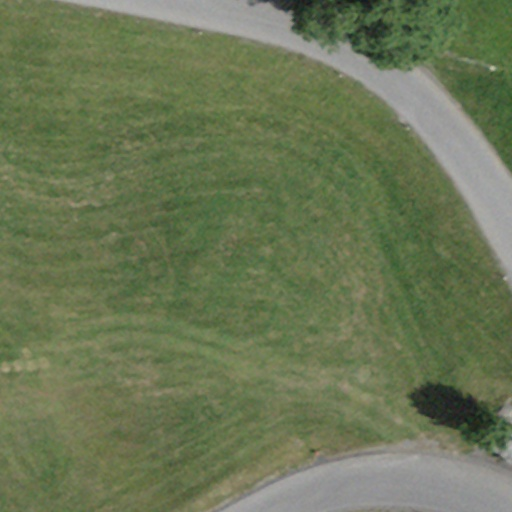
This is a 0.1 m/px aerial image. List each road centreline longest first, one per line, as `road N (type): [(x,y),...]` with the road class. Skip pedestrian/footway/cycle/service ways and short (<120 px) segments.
road 1 (tertiary): [(511,213),(483,174),(305,14),(213,0)]
road 2 (tertiary): [(302,511),(338,492),(399,492),(476,511)]
